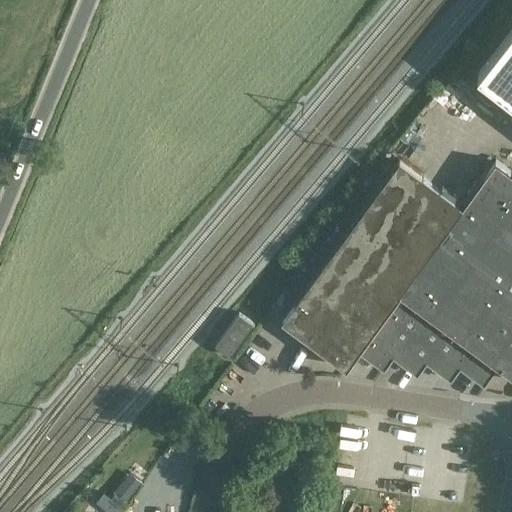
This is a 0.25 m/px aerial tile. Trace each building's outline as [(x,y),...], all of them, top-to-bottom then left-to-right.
[(511,29),(479,73),(511,99),(511,29)] [(433,100),(463,113),(471,96),(441,82),(433,100)] [(430,146),(421,139),(435,122),(416,107),(391,140),(418,162),(430,146)] [(399,159),(282,319),(323,349),(334,335),(358,353),(360,350),(402,294),(463,205),(399,159)] [(402,294),(360,350),(384,368),(393,355),(418,373),(427,361),(451,378),(460,366),(484,384),(498,365),(511,374),(511,172),(496,161),(463,205),(402,294)] [(215,344),(231,356),(255,324),(239,313),(215,344)] [(358,353),(334,335),(323,349),(347,367),(358,353)] [(405,423),(405,432),(424,432),(424,423),(405,423)] [(262,458),(275,460),(277,447),(265,445),(262,458)] [(296,452),(294,462),(306,465),(309,455),(296,452)] [(121,482),(114,491),(127,501),(134,493),(121,482)] [(104,492),(96,501),(109,511),(122,511),(125,509),(104,492)]
